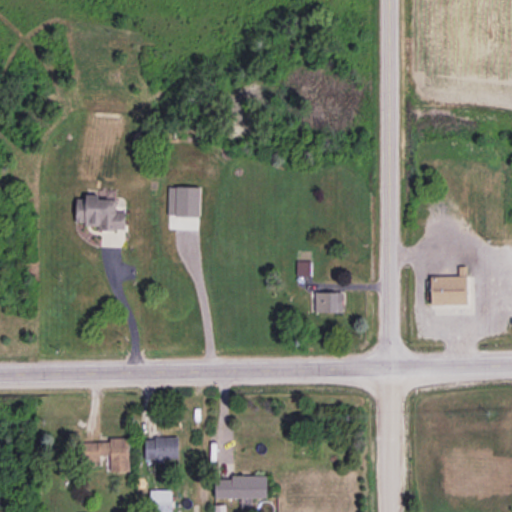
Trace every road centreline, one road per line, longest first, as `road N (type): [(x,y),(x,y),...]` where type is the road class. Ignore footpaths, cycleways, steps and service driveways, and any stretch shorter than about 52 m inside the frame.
road 1 (tertiary): [(511,359),(0,371)]
road 2 (tertiary): [(390,511),(388,0)]
